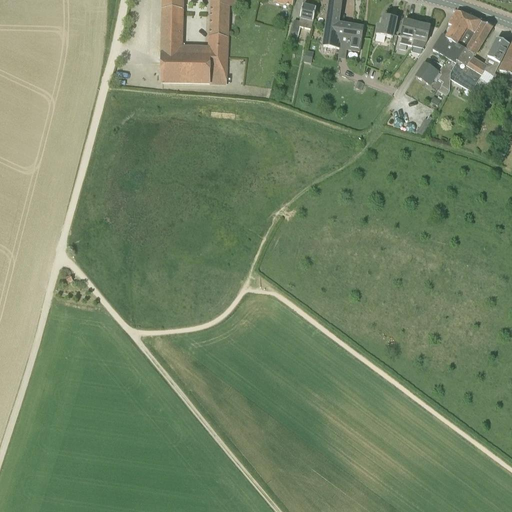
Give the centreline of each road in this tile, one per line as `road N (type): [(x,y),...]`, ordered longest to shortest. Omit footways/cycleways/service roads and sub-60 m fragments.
road 1 (track): [(59,255),(124,0)]
road 2 (track): [(129,332),(277,511)]
road 3 (track): [(0,458),(59,255)]
road 4 (track): [(129,332),(210,324),(244,290)]
